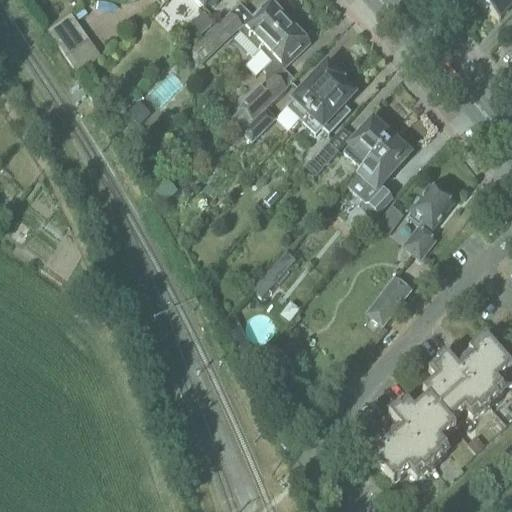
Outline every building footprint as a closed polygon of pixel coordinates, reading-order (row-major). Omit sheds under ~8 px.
[(242,0),(202,0),(197,4),(202,9),(216,25),(242,0)] [(511,0),(473,0),(497,25),(511,10),(511,0)] [(253,40),(262,50),(286,27),(268,7),(238,34),(248,45),(253,40)] [(228,15),(184,55),(198,70),(241,29),(228,15)] [(66,60),(88,44),(71,18),(47,34),(65,60),(66,60)] [(306,48),(286,27),(262,50),(251,60),(266,76),(266,85),(240,109),(252,123),(285,93),(274,81),(274,76),(277,73),(278,74),(306,48)] [(299,126),(339,84),(325,70),(285,112),(299,126)] [(340,85),(339,84),(299,126),(314,140),(320,132),(328,140),(346,120),(339,113),(352,100),(338,87),(340,85)] [(264,114),(241,135),(250,146),(273,124),(264,114)] [(361,173),(390,141),(372,125),(342,156),(361,173)] [(361,173),(346,189),(367,208),(379,194),(376,192),(399,167),(405,173),(412,166),(406,160),(408,158),(390,141),(361,173)] [(328,148),(306,173),(315,181),(337,156),(328,148)] [(178,193),(168,183),(157,193),(166,204),(178,193)] [(270,191),(258,203),(266,211),(278,199),(270,191)] [(406,223),(417,231),(400,251),(419,267),(436,246),(427,239),(439,223),(438,221),(449,207),(430,192),(406,223)] [(379,194),(367,208),(378,219),(391,205),(379,194)] [(260,301),(294,264),(284,255),(250,291),(260,301)] [(394,283),(366,318),(382,331),(410,296),(394,283)] [(466,300),(473,308),(480,301),(474,294),(466,300)] [(225,325),(221,327),(240,367),(245,377),(246,374),(255,363),(235,321),(225,325)] [(387,419),(397,431),(382,444),(381,443),(366,456),(392,487),(408,473),(416,482),(448,455),(439,445),(454,432),(449,425),(463,413),(472,423),(503,396),(494,385),(510,372),(484,341),(467,356),(468,357),(453,370),(444,358),(428,372),(437,382),(421,395),(427,401),(412,414),(404,405),(387,419)] [(267,395),(292,366),(272,349),(247,378),(267,395)] [(468,448),(470,450),(477,458),(485,450),(478,443),(476,440),(468,448)]
